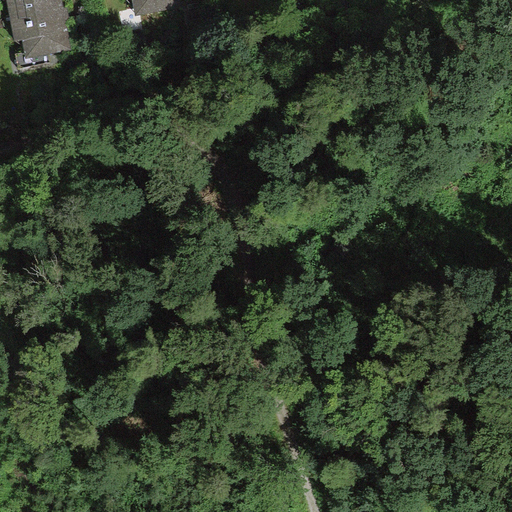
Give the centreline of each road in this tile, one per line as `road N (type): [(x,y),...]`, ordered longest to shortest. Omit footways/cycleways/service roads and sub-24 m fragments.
road 1 (track): [(315,511),(244,294),(235,185),(210,149),(183,129),(127,107)]
road 2 (track): [(127,107),(0,152)]
